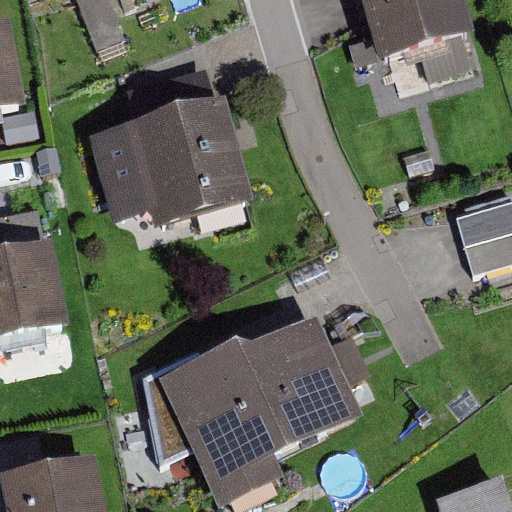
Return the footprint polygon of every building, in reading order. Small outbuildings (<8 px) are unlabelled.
[(104,0),(92,0),(76,7),(100,62),(126,51),(104,0)] [(459,0),(368,0),(357,4),(381,85),(395,81),(401,101),(475,78),(469,59),(477,57),(459,0)] [(9,48),(0,49),(0,141),(26,136),(9,48)] [(255,217),(226,118),(216,121),(205,84),(129,106),(140,142),(93,156),(117,237),(152,227),(157,245),(255,217)] [(511,215),(457,231),(474,290),(511,277),(511,215)] [(0,365),(72,352),(55,265),(49,266),(40,219),(0,227),(0,365)] [(237,373),(209,386),(200,368),(144,394),(162,482),(192,467),(214,511),(238,511),(283,490),(277,477),(364,434),(319,342),(252,376),(237,373)] [(105,511),(99,483),(2,503),(4,511),(105,511)] [(507,511),(502,499),(462,511),(507,511)]
